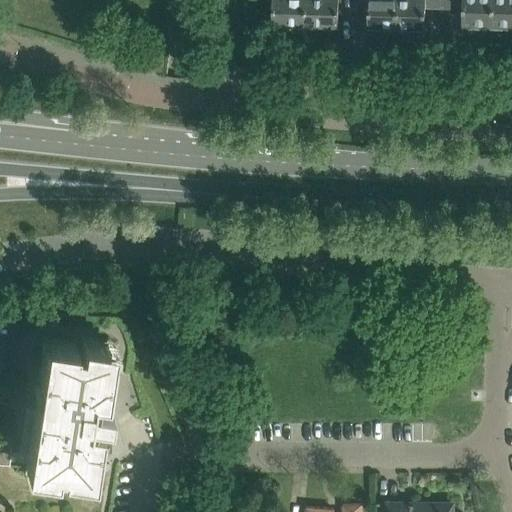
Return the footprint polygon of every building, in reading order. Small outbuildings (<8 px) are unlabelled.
[(305,0),(272,0),(272,22),(289,22),(289,25),(301,26),(301,23),(305,23),(305,0)] [(305,0),(305,23),(309,23),(309,26),(320,26),(320,23),(339,24),(339,0),(305,0)] [(396,0),(368,0),(368,25),(382,25),(382,27),(392,27),(392,25),(396,25),(396,0)] [(439,6),(438,0),(396,0),(396,25),(400,26),(400,27),(409,28),(409,26),(425,26),(426,5),(439,6)] [(493,25),(493,0),(438,0),(439,6),(463,7),(462,24),(493,25)] [(511,25),(511,0),(493,0),(493,25),(511,25)] [(43,349),(25,467),(27,467),(28,463),(39,465),(38,471),(55,473),(56,467),(61,468),(61,471),(76,473),(77,468),(93,470),(100,424),(86,422),(89,403),(93,404),(92,417),(107,419),(114,377),(108,375),(111,350),(95,348),(96,340),(81,337),(80,347),(74,346),(75,342),(53,339),(51,350),(43,349)] [(0,463),(9,464),(10,437),(0,435),(0,463)]
